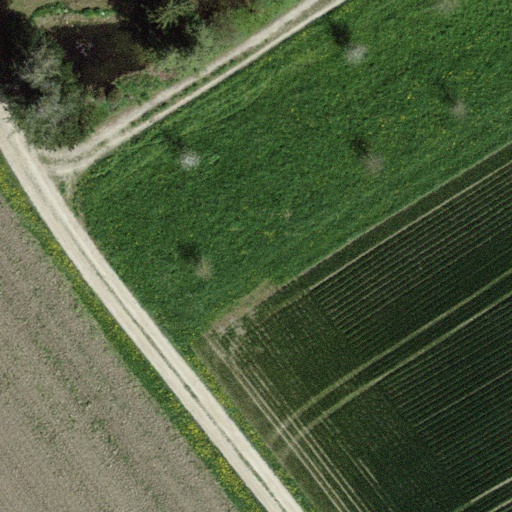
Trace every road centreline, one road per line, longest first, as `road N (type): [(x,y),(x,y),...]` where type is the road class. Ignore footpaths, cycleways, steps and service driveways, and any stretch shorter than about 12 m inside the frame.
road 1 (track): [(0,110),(49,190),(289,511)]
road 2 (track): [(49,190),(377,0)]
